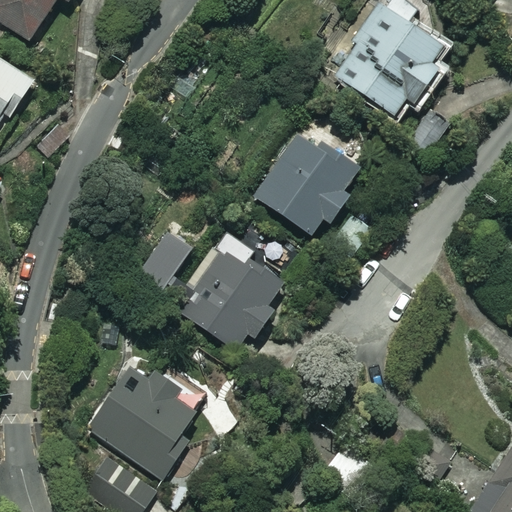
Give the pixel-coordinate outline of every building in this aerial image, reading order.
[(68,0),(0,0),(0,23),(30,42),(55,0),(64,0),(67,2),(68,0)] [(320,55),(334,65),(329,72),(394,117),(407,97),(415,103),(450,53),(407,24),(416,11),(400,0),(378,0),(353,37),(339,28),(320,55)] [(36,79),(0,57),(0,122),(3,117),(10,122),(36,79)] [(448,130),(430,115),(407,143),(425,158),(448,130)] [(346,193),(361,172),(323,145),(318,151),(299,138),(256,196),(310,236),(326,215),(333,220),(350,196),(346,193)] [(371,227),(349,215),(330,249),(351,261),(371,227)] [(191,251),(165,234),(135,281),(161,298),(191,251)] [(253,252),(233,238),(181,313),(242,355),(272,311),(265,306),(281,283),(247,260),(253,252)] [(190,411),(199,395),(161,371),(152,386),(128,370),(89,432),(162,478),(201,418),(190,411)] [(511,511),(511,447),(470,511),(511,511)] [(141,511),(157,488),(108,455),(83,493),(112,511),(141,511)]
